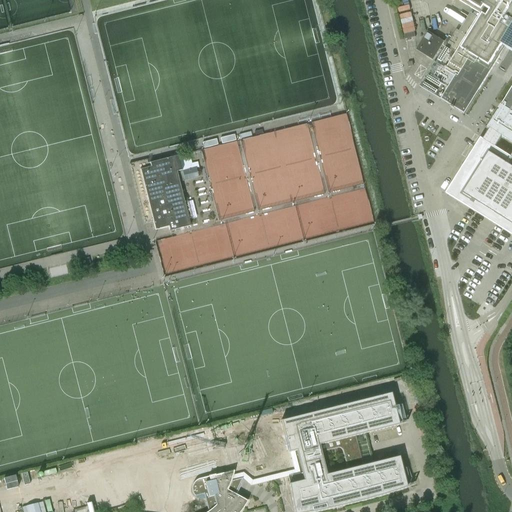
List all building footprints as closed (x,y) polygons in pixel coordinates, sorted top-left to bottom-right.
[(397,0),(404,38),(416,36),(410,0),(397,0)] [(511,0),(459,0),(481,14),(479,18),(470,13),(459,31),(456,29),(421,87),(441,100),(465,114),(491,72),(506,48),(509,50),(498,69),(505,74),(511,62),(511,87),(501,105),(502,106),(498,111),(498,110),(487,128),(489,129),(502,137),(511,143),(511,0)] [(428,32),(416,50),(433,60),(444,42),(428,32)] [(489,129),(483,139),(481,138),(470,154),(452,184),(446,194),(465,206),(482,217),(499,227),(511,235),(511,154),(510,157),(500,150),(496,147),(502,137),(489,129)] [(179,182),(176,172),(182,171),(178,156),(147,163),(146,160),(129,164),(144,224),(153,222),(155,231),(168,227),(169,231),(190,226),(179,182)] [(197,166),(183,170),(185,180),(199,176),(197,166)] [(182,171),(176,172),(179,182),(185,181),(182,171)] [(511,248),(484,295),(494,301),(511,270),(511,248)] [(399,425),(398,422),(396,412),(394,407),(391,393),(281,421),(284,434),(288,451),(289,450),(294,449),(295,449),(303,481),(289,484),(295,511),(311,511),(314,511),(320,511),(326,509),(334,507),(342,506),(349,504),(356,502),(363,500),(372,498),(379,496),(387,494),(394,491),(401,489),(407,487),(406,485),(399,457),(372,463),(363,466),(355,436),(364,434),(399,425)] [(233,474),(234,472),(234,470),(227,472),(226,469),(269,458),(283,454),(282,452),(281,446),(285,445),(282,431),(277,432),(275,422),(213,437),(216,448),(193,453),(192,446),(172,451),(174,458),(81,482),(88,511),(240,511),(242,510),(244,506),(245,504),(247,501),(232,493),(238,480),(242,479),(242,478),(231,481),(232,479),(233,476),(233,474)]
